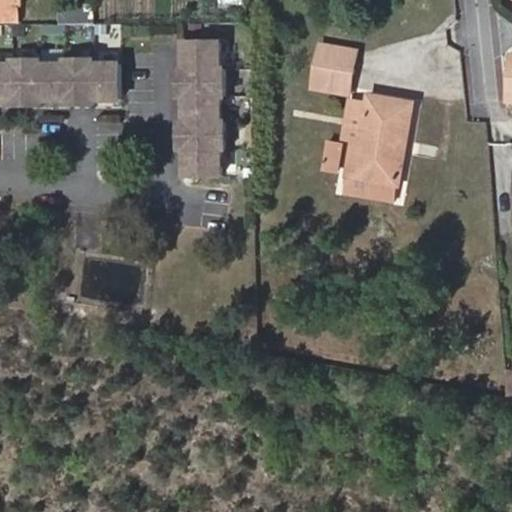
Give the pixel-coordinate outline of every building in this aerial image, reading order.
[(0,21),(20,22),(20,5),(0,4),(0,21)] [(97,23),(97,13),(58,13),(58,24),(97,23)] [(223,69),(223,42),(187,43),(188,69),(188,70),(191,70),(192,87),(227,93),(227,69),(223,69)] [(357,69),(360,52),(322,45),(319,62),(357,69)] [(124,100),(123,64),(97,64),(97,60),(69,60),(69,64),(44,65),(44,61),(16,61),(16,65),(0,64),(0,100),(17,101),(18,101),(18,97),(43,96),(43,100),(44,100),(70,100),(70,96),(96,96),(96,100),(97,100),(124,100)] [(353,94),(357,69),(319,62),(315,87),(353,94)] [(192,87),(191,70),(188,70),(188,69),(183,70),(183,86),(192,87)] [(192,96),(192,87),(183,86),(183,97),(188,96),(192,96)] [(224,122),(223,96),(227,96),(227,93),(192,87),(192,96),(188,96),(188,122),(188,123),(192,123),(192,148),(188,148),(188,149),(188,176),(224,175),(224,149),(228,149),(228,122),(224,122)] [(411,122),(415,103),(371,95),(370,105),(368,115),(411,122)] [(44,105),(44,100),(43,100),(43,96),(18,97),(18,101),(17,101),(17,105),(44,105)] [(96,100),(96,96),(70,96),(70,100),(70,105),(97,104),(97,100),(96,100)] [(368,115),(370,105),(351,101),(349,112),(368,115)] [(356,136),(355,144),(362,145),(364,138),(368,115),(349,112),(345,134),(356,136)] [(408,141),(411,122),(368,115),(364,138),(362,145),(355,144),(349,175),(400,184),(406,152),(401,151),(403,140),(408,141)] [(192,148),(192,123),(188,123),(188,122),(183,122),(184,149),(188,149),(188,148),(192,148)]
